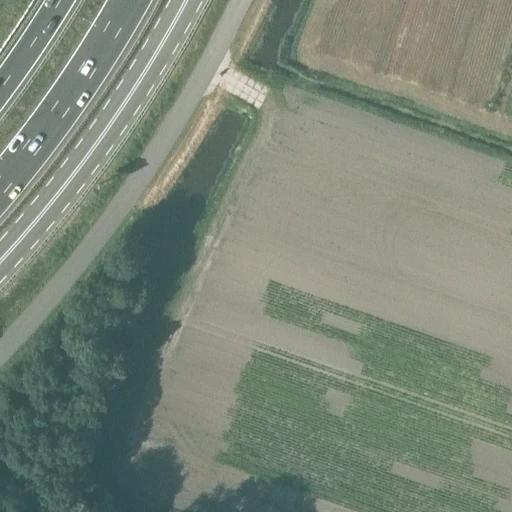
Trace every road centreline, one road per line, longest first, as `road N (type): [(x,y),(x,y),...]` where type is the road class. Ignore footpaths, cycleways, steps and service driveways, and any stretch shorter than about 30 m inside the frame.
road 1 (unclassified): [(0,355),(148,167),(241,0)]
road 2 (primary): [(0,262),(107,129),(187,0)]
road 3 (primary): [(0,187),(131,0)]
